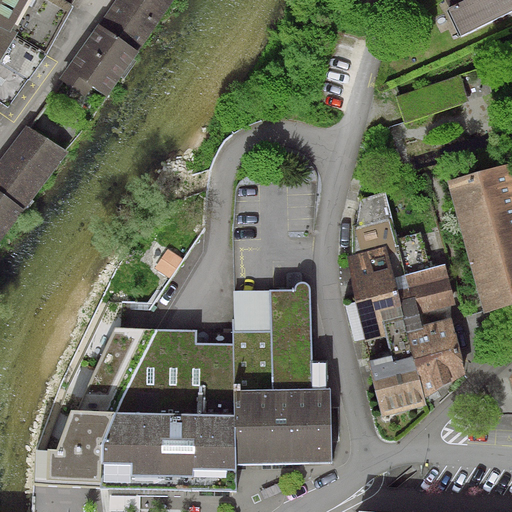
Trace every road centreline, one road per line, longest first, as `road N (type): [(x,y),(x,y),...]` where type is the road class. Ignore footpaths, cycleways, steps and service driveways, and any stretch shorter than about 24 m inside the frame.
road 1 (residential): [(373,459),(329,296),(326,252),(339,171),(382,31)]
road 2 (residential): [(0,143),(107,0)]
road 3 (residential): [(511,353),(402,454)]
